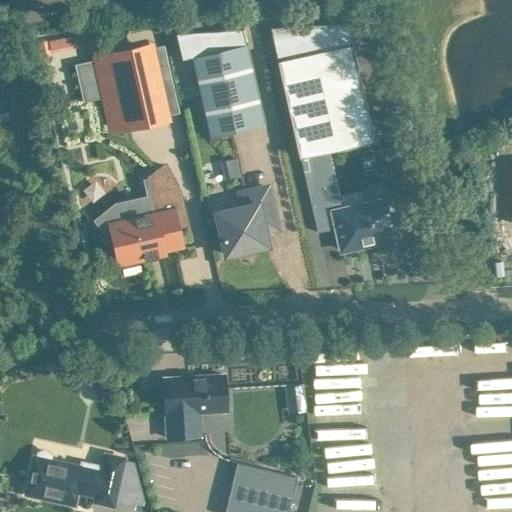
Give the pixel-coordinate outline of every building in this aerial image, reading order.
[(349,22),(273,27),(280,60),(319,232),(338,228),(343,250),(398,238),(390,199),(388,199),(385,186),(381,184),(369,187),(366,190),(369,203),(343,209),(330,152),(376,141),(354,44),(349,22)] [(175,33),(181,59),(191,57),(209,137),(267,124),(249,43),(247,44),(244,29),(175,33)] [(93,62),(77,66),(84,100),(100,96),(109,134),(170,121),(153,42),(91,55),(93,62)] [(238,171),(254,168),(250,150),(234,154),(238,171)] [(114,202),(92,220),(108,240),(113,238),(119,263),(121,263),(124,276),(140,272),(138,259),(163,253),(162,249),(181,245),(173,211),(183,209),(181,201),(178,192),(175,184),(171,176),(165,162),(147,175),(148,178),(142,179),(146,195),(114,202)] [(277,228),(276,226),(274,214),(267,187),(245,192),(248,206),(215,214),(225,254),(266,245),(263,231),(277,228)] [(346,359),(328,360),(329,381),(347,380),(346,359)] [(86,381),(98,396),(112,385),(100,370),(86,381)] [(166,414),(167,438),(199,436),(198,412),(226,410),(225,375),(163,378),(165,414),(166,414)] [(57,499),(57,501),(74,505),(77,491),(96,496),(95,502),(113,506),(124,458),(105,454),(102,467),(82,463),(81,467),(51,460),(51,455),(47,451),(43,450),(38,452),(35,457),(34,456),(26,494),(45,498),(46,496),(57,499)] [(237,462),(224,511),(288,511),(297,477),(237,462)]
